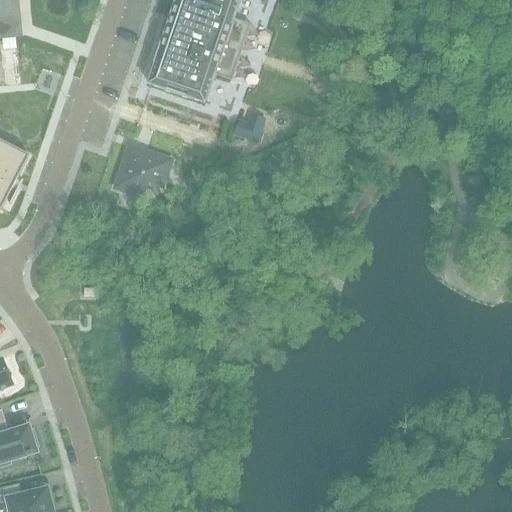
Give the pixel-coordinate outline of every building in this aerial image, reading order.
[(17,0),(0,0),(0,38),(21,37),(17,0)] [(149,83),(148,85),(149,85),(162,89),(162,90),(189,99),(189,98),(202,103),(203,103),(204,101),(203,101),(211,80),(212,80),(213,78),(212,78),(214,74),(230,80),(249,25),(232,20),(233,15),(234,16),(235,14),(233,13),(237,0),(175,0),(156,59),(155,59),(155,61),(156,62),(149,83)] [(0,210),(0,211),(28,156),(0,141),(0,210)] [(168,160),(127,146),(113,187),(138,195),(144,179),(159,185),(168,160)] [(0,389),(12,385),(8,375),(6,369),(5,370),(1,360),(0,360),(0,389)] [(31,454),(36,452),(34,448),(38,447),(33,430),(29,431),(28,427),(8,433),(1,410),(0,410),(0,467),(11,465),(9,461),(27,455),(27,457),(32,456),(31,454)] [(0,511),(9,509),(9,511),(52,511),(50,505),(46,490),(21,496),(18,484),(0,488),(0,511)]
